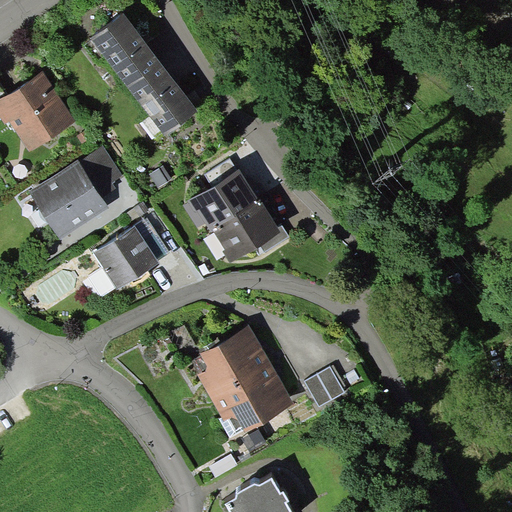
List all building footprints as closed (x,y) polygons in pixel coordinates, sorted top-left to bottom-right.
[(197,113),(122,13),(88,39),(163,138),(197,113)] [(75,126),(42,74),(0,100),(0,116),(26,157),(75,126)] [(164,165),(149,174),(158,188),(173,179),(164,165)] [(107,211),(78,167),(30,197),(59,242),(107,211)] [(275,230),(236,171),(191,201),(230,260),(275,230)] [(156,262),(135,228),(93,253),(114,288),(156,262)] [(295,403),(249,325),(200,354),(209,369),(198,375),(225,421),(236,415),(246,432),(295,403)] [(332,365),(304,380),(318,405),(345,391),(332,365)] [(511,386),(494,392),(507,433),(511,431),(511,386)] [(294,511),(275,472),(224,497),(231,511),(294,511)]
